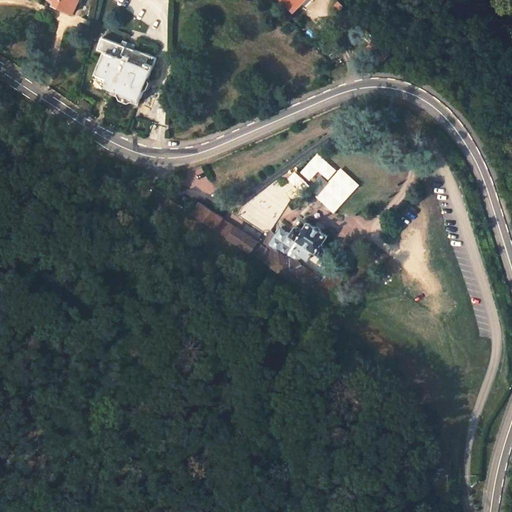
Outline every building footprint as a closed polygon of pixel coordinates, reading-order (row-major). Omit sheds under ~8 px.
[(56,0),(57,0),(55,5),(74,13),(78,0),(56,0)] [(282,0),(294,11),(304,0),(282,0)] [(120,92),(138,99),(137,101),(140,103),(154,67),(160,69),(161,66),(158,65),(160,56),(158,55),(133,47),(135,41),(122,36),(120,43),(103,37),(98,49),(105,52),(96,73),(109,78),(106,85),(116,88),(114,93),(118,95),(120,92)] [(105,52),(98,49),(96,73),(105,52)] [(160,56),(158,65),(161,66),(160,69),(168,72),(170,57),(158,53),(158,55),(160,56)] [(84,99),(81,105),(87,108),(91,103),(84,99)] [(306,181),(321,167),(314,160),(299,173),(306,181)] [(329,184),(320,175),(308,188),(317,196),(329,184)] [(302,265),(301,261),(305,255),(311,259),(316,251),(325,256),(329,249),(324,245),(330,237),(309,223),(303,230),(298,227),(296,227),(291,234),(282,228),(275,237),(267,232),(259,242),(198,202),(191,212),(258,256),(315,295),(330,304),(350,273),(349,272),(350,269),(352,267),(353,267),(354,267),(355,267),(355,266),(356,266),(356,265),(357,265),(357,264),(357,263),(358,263),(358,262),(358,261),(358,260),(357,260),(357,259),(359,257),(352,253),(351,255),(350,255),(349,255),(348,255),(348,256),(347,256),(347,257),(346,257),(346,258),(345,259),(345,260),(345,261),(345,262),(345,263),(346,263),(344,265),(342,268),(336,263),(324,280),(302,265)]
